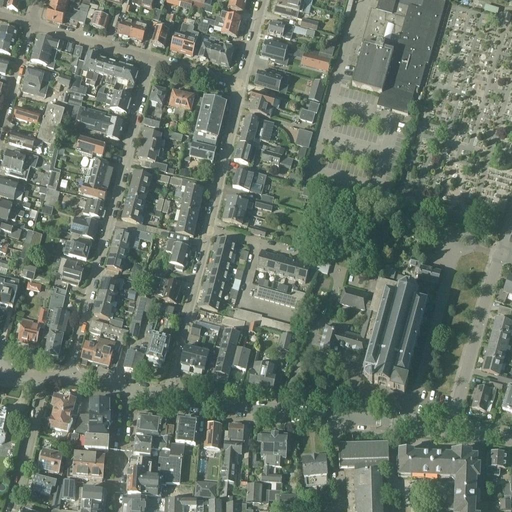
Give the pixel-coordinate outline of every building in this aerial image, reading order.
[(21,1),(17,0),(9,0),(7,9),(18,12),(21,1)] [(67,8),(69,2),(61,0),(52,0),(50,9),(69,15),(71,9),(67,8)] [(144,0),(143,6),(142,8),(153,11),(154,6),(156,6),(157,0),(144,0)] [(181,0),(180,6),(179,8),(190,11),(191,9),(193,3),(186,1),(184,0),(181,0)] [(247,1),(244,0),(230,0),(228,9),(243,13),(244,7),(245,7),(247,1)] [(304,5),(286,0),(279,0),(277,8),(276,7),(274,14),(282,16),(281,17),(287,19),(287,18),(298,20),(299,14),(304,15),(306,6),(304,5)] [(446,2),(439,0),(380,0),(377,11),(371,10),(362,44),(364,45),(352,87),(381,95),(377,107),(408,116),(416,88),(419,89),(426,64),(428,65),(446,2)] [(193,3),(191,9),(203,13),(203,12),(204,6),(193,3)] [(73,16),(69,15),(50,9),(47,22),(63,26),(64,20),(85,25),(87,20),(89,10),(90,8),(82,6),(80,13),(79,17),(73,16)] [(204,6),(203,12),(212,15),(214,8),(204,6)] [(87,20),(92,21),(95,11),(89,10),(87,20)] [(158,23),(162,12),(155,10),(152,21),(158,23)] [(224,25),(240,29),(241,25),(240,25),(241,20),(236,18),(237,16),(223,13),(221,19),(217,18),(215,22),(215,23),(224,25)] [(109,20),(94,16),(91,27),(99,30),(100,31),(103,32),(104,31),(106,32),(109,20)] [(207,35),(209,27),(223,30),(222,35),(236,39),(237,34),(238,34),(240,29),(224,25),(215,23),(215,22),(201,19),(198,29),(201,33),(207,35)] [(123,38),(130,40),(135,24),(123,20),(118,36),(123,37),(123,38)] [(189,27),(186,26),(188,21),(186,20),(181,37),(176,35),(171,51),(173,51),(172,52),(177,54),(177,52),(182,54),(189,27)] [(317,32),(319,25),(303,20),(301,28),(317,32)] [(188,21),(186,26),(189,27),(182,54),(187,55),(187,56),(191,58),(191,57),(193,57),(197,42),(197,41),(199,34),(193,32),(194,28),(193,28),(195,23),(188,21)] [(282,39),(291,41),(293,34),(306,37),(307,32),(295,28),(294,29),(272,23),(268,35),(282,39)] [(147,27),(135,24),(130,40),(137,42),(138,41),(142,43),(147,27)] [(164,49),(171,27),(158,24),(152,45),(153,45),(154,47),(157,48),(159,47),(164,49)] [(0,35),(15,40),(18,32),(1,27),(0,31),(0,35)] [(0,44),(13,48),(15,40),(0,35),(0,44)] [(36,46),(57,52),(61,53),(64,43),(55,40),(54,42),(38,38),(36,46)] [(209,63),(213,48),(215,41),(214,41),(211,40),(209,46),(203,45),(199,60),(209,63)] [(264,50),(286,56),(288,48),(266,42),(264,50)] [(0,53),(11,56),(13,48),(0,44),(0,53)] [(218,65),(224,46),(220,45),(219,49),(213,48),(209,63),(218,65)] [(34,54),(55,60),(57,52),(36,46),(34,54)] [(234,49),(224,46),(218,65),(229,69),(234,49)] [(76,47),(73,57),(79,58),(80,58),(83,49),(76,47)] [(309,55),(331,60),(333,51),(322,48),(320,54),(317,54),(316,55),(309,53),(309,55)] [(286,56),(264,50),(262,57),(271,60),(271,61),(276,62),(275,64),(282,66),(283,65),(287,66),(288,60),(285,59),(286,56)] [(55,60),(34,54),(31,62),(47,67),(47,68),(54,70),(56,62),(54,62),(55,60)] [(331,60),(309,55),(306,54),(306,55),(305,55),(302,65),(328,72),(331,62),(331,60)] [(91,87),(99,60),(99,58),(88,55),(84,72),(88,73),(86,80),(87,80),(86,85),(91,87)] [(79,58),(73,57),(71,67),(76,68),(79,58)] [(0,74),(5,76),(9,63),(0,60),(0,74)] [(99,60),(91,87),(94,87),(96,83),(98,76),(103,77),(107,63),(99,60)] [(106,86),(111,87),(117,65),(107,63),(103,77),(107,78),(106,83),(107,83),(106,86)] [(117,81),(123,83),(127,68),(117,65),(111,87),(115,88),(115,86),(116,86),(117,81)] [(77,69),(70,67),(68,74),(75,76),(77,69)] [(139,72),(127,68),(123,83),(129,84),(128,88),(129,88),(127,95),(131,96),(133,89),(134,90),(139,72)] [(29,70),(26,82),(42,86),(43,82),(47,83),(49,76),(29,70)] [(259,73),(255,86),(278,93),(281,85),(286,86),(289,78),(268,72),(267,76),(259,73)] [(72,80),(60,76),(57,85),(69,89),(72,80)] [(76,77),(71,93),(82,96),(84,88),(80,87),(82,79),(76,77)] [(40,92),(42,86),(26,82),(23,93),(45,100),(46,94),(40,92)] [(325,85),(315,82),(309,100),(319,103),(325,85)] [(162,110),(166,92),(161,91),(159,89),(157,89),(155,89),(154,89),(150,103),(157,105),(156,109),(162,110)] [(71,93),(69,99),(82,102),(84,97),(71,93)] [(173,119),(178,121),(183,96),(182,94),(179,94),(178,95),(173,93),(170,108),(176,109),(173,119)] [(98,94),(97,98),(130,107),(132,99),(115,94),(114,98),(108,96),(108,97),(98,94)] [(250,103),(253,104),(253,103),(273,110),(278,111),(281,102),(253,94),(250,103)] [(185,96),(183,96),(178,121),(183,122),(185,112),(191,113),(194,98),(189,97),(189,96),(186,95),(185,96)] [(127,116),(130,107),(97,98),(96,102),(106,105),(105,106),(111,107),(110,111),(127,116)] [(82,102),(69,99),(68,104),(81,108),(82,102)] [(200,122),(221,127),(226,105),(205,99),(200,122)] [(253,103),(253,104),(250,113),(270,120),(273,110),(253,103)] [(107,115),(81,108),(68,105),(66,112),(64,118),(82,123),(81,128),(107,135),(106,139),(120,142),(124,125),(111,121),(106,119),(107,115)] [(38,142),(43,144),(49,145),(50,146),(55,147),(59,135),(61,128),(64,118),(66,112),(49,107),(45,121),(43,128),(38,142)] [(27,123),(43,128),(45,121),(29,116),(30,113),(18,109),(14,119),(27,124),(27,123)] [(306,123),(309,113),(302,111),(299,121),(306,123)] [(316,115),(309,113),(306,123),(313,125),(316,115)] [(161,122),(162,116),(155,115),(154,120),(146,118),(144,125),(159,130),(161,122)] [(246,118),(244,128),(267,134),(269,124),(246,118)] [(221,127),(200,122),(193,147),(215,152),(215,150),(216,150),(218,144),(217,143),(221,127)] [(168,132),(175,133),(176,129),(177,125),(170,123),(168,132)] [(75,132),(61,128),(59,135),(73,138),(75,132)] [(241,137),(255,140),(265,142),(267,134),(244,128),(241,137)] [(312,135),(300,131),(296,146),(308,149),(312,135)] [(183,136),(175,134),(165,132),(163,138),(181,143),(183,136)] [(142,146),(164,151),(165,146),(160,145),(162,137),(146,133),(142,146)] [(41,150),(43,144),(38,142),(13,135),(10,145),(32,152),(33,148),(41,150)] [(239,145),(252,148),(257,150),(264,152),(274,155),(275,150),(268,149),(269,148),(254,144),(255,140),(241,137),(239,145)] [(93,160),(94,157),(103,160),(107,148),(81,140),(76,155),(93,160)] [(215,152),(193,147),(189,145),(185,162),(190,163),(191,159),(213,165),(216,152),(215,152)] [(152,164),(150,170),(166,174),(167,167),(157,165),(159,157),(162,158),(164,151),(142,146),(139,160),(152,164)] [(252,167),(257,150),(252,148),(252,150),(238,147),(234,163),(252,167)] [(6,161),(30,169),(35,170),(38,159),(17,152),(16,155),(9,153),(6,161)] [(262,158),(261,162),(278,167),(281,157),(274,155),(264,152),(262,158)] [(281,157),(278,167),(290,170),(293,160),(281,157)] [(30,169),(6,161),(4,170),(9,171),(8,177),(26,182),(30,169)] [(91,161),(88,170),(112,177),(114,171),(111,171),(112,167),(91,161)] [(112,177),(88,170),(86,179),(110,185),(112,177)] [(237,172),(233,189),(249,193),(249,194),(261,197),(264,184),(266,177),(254,174),(253,176),(237,172)] [(60,175),(51,173),(47,190),(48,190),(56,192),(60,175)] [(135,175),(132,186),(149,191),(152,179),(135,175)] [(157,183),(168,185),(169,179),(158,176),(157,183)] [(110,185),(86,179),(84,187),(105,193),(106,190),(109,190),(110,185)] [(182,182),(171,179),(169,186),(181,188),(182,182)] [(0,181),(0,189),(23,196),(25,189),(18,187),(19,185),(0,180),(0,181)] [(149,191),(132,186),(129,198),(146,203),(149,191)] [(108,194),(105,193),(84,187),(81,197),(105,203),(108,194)] [(182,194),(181,199),(201,204),(204,192),(187,188),(185,194),(182,194)] [(23,196),(0,189),(0,197),(14,202),(14,200),(21,202),(23,196)] [(48,190),(44,207),(53,209),(56,210),(60,193),(56,192),(48,190)] [(272,205),(274,199),(262,196),(261,203),(272,205)] [(390,204),(391,199),(380,196),(378,201),(390,204)] [(146,203),(129,198),(126,210),(143,214),(146,203)] [(180,204),(183,205),(181,212),(199,216),(201,204),(181,199),(180,204)] [(226,211),(245,216),(247,209),(252,211),(253,206),(229,200),(226,211)] [(88,201),(87,204),(80,202),(78,208),(85,210),(84,215),(100,220),(100,218),(104,219),(106,213),(102,212),(104,205),(88,201)] [(261,203),(257,202),(255,208),(272,213),(274,206),(272,205),(261,203)] [(0,212),(16,217),(18,212),(12,210),(13,207),(0,203),(0,212)] [(53,209),(44,207),(42,215),(51,217),(53,209)] [(143,214),(126,210),(123,222),(140,226),(142,226),(145,215),(143,214)] [(32,211),(30,219),(35,221),(38,213),(32,211)] [(245,216),(226,211),(223,222),(248,229),(249,224),(244,222),(245,216)] [(15,222),(16,217),(0,212),(0,221),(7,224),(8,220),(15,222)] [(199,216),(181,212),(178,223),(196,227),(199,216)] [(85,241),(89,242),(89,240),(94,242),(99,225),(86,221),(86,222),(75,219),(70,235),(72,235),(85,239),(85,241)] [(196,227),(178,223),(176,234),(170,233),(168,240),(169,240),(187,245),(189,238),(193,239),(196,227)] [(0,225),(0,237),(1,237),(1,235),(11,238),(10,240),(19,242),(22,232),(0,225)] [(145,234),(156,237),(158,230),(146,228),(145,234)] [(250,228),(249,234),(265,238),(267,232),(250,228)] [(158,230),(156,237),(168,240),(170,233),(158,230)] [(30,246),(32,238),(33,233),(28,232),(25,245),(30,246)] [(135,232),(133,238),(136,239),(152,244),(154,237),(135,232)] [(34,233),(29,250),(38,252),(43,236),(34,233)] [(133,238),(117,234),(114,245),(128,249),(128,250),(133,251),(136,239),(133,238)] [(72,235),(70,243),(90,248),(90,249),(92,247),(92,245),(92,243),(90,243),(89,242),(85,241),(85,239),(72,235)] [(0,241),(0,239),(1,237),(0,237),(0,247),(7,250),(9,244),(0,241)] [(216,249),(233,254),(236,244),(218,239),(216,249)] [(190,250),(191,245),(187,245),(169,240),(166,252),(173,254),(170,265),(176,267),(175,270),(182,272),(183,269),(185,269),(190,250)] [(64,255),(69,257),(75,259),(87,262),(90,249),(90,248),(70,243),(68,242),(64,255)] [(128,249),(114,245),(111,257),(125,261),(128,250),(128,249)] [(231,264),(233,254),(216,249),(213,259),(231,264)] [(24,250),(23,250),(21,258),(27,260),(29,251),(24,250)] [(266,274),(271,256),(261,254),(256,271),(266,274)] [(276,276),(281,259),(271,256),(266,274),(276,276)] [(122,273),(125,261),(111,257),(107,269),(122,273)] [(20,259),(17,267),(24,268),(26,261),(20,259)] [(228,274),(231,264),(213,259),(210,269),(228,274)] [(290,262),(281,259),(276,276),(286,279),(290,262)] [(413,259),(410,267),(416,268),(414,274),(421,275),(419,280),(438,285),(441,274),(422,269),(424,262),(413,259)] [(81,284),(84,273),(80,272),(81,270),(76,269),(78,265),(63,260),(58,278),(63,280),(62,284),(79,288),(80,284),(81,284)] [(331,263),(319,260),(316,272),(328,275),(331,263)] [(300,264),(290,262),(286,279),(296,282),(300,264)] [(4,263),(2,269),(9,271),(11,265),(4,263)] [(310,267),(300,264),(296,282),(306,284),(310,267)] [(135,265),(133,270),(135,274),(140,275),(142,267),(135,265)] [(48,287),(50,281),(35,276),(37,270),(25,267),(22,279),(48,287)] [(225,284),(228,274),(210,269),(208,279),(225,284)] [(154,280),(156,274),(145,270),(143,277),(154,280)] [(511,296),(511,277),(510,277),(505,291),(500,289),(495,302),(504,305),(508,295),(511,296)] [(5,288),(0,307),(1,310),(6,312),(9,309),(13,310),(20,282),(8,279),(7,280),(5,288)] [(101,293),(115,297),(117,290),(120,291),(123,290),(125,282),(115,279),(114,284),(104,282),(101,293)] [(223,293),(225,284),(208,279),(205,289),(223,293)] [(368,312),(361,337),(367,339),(365,347),(373,349),(370,359),(368,359),(368,360),(370,361),(367,371),(365,370),(365,372),(368,373),(367,378),(365,378),(366,380),(368,379),(371,382),(371,384),(372,384),(373,386),(375,386),(377,385),(391,389),(391,392),(405,396),(406,391),(409,382),(407,382),(410,371),(412,372),(412,370),(410,370),(413,360),(415,361),(415,359),(413,359),(416,349),(418,350),(418,348),(416,348),(419,338),(421,338),(421,337),(419,336),(422,327),(424,327),(424,326),(422,325),(423,323),(426,324),(428,318),(424,317),(425,316),(427,316),(427,315),(425,314),(427,307),(429,307),(429,306),(426,305),(427,303),(425,302),(425,304),(416,302),(418,296),(421,295),(420,293),(417,294),(414,288),(416,287),(414,286),(413,287),(407,286),(407,284),(405,284),(405,286),(399,289),(398,288),(399,286),(379,280),(373,302),(368,301),(369,296),(344,289),(340,305),(368,312)] [(162,281),(159,291),(180,296),(182,292),(180,291),(182,286),(162,281)] [(28,283),(27,291),(40,294),(42,286),(28,283)] [(54,289),(49,311),(55,312),(52,327),(50,334),(64,337),(69,315),(62,314),(65,298),(54,295),(56,289),(54,289)] [(56,289),(54,295),(65,298),(67,292),(56,289)] [(220,303),(223,293),(205,289),(203,299),(220,303)] [(138,297),(145,299),(147,293),(139,291),(138,297)] [(179,301),(180,296),(159,291),(158,295),(163,296),(162,302),(176,306),(178,301),(179,301)] [(101,293),(98,304),(113,308),(114,302),(119,304),(120,298),(115,297),(101,293)] [(297,299),(294,309),(302,311),(306,295),(299,293),(297,299)] [(153,302),(145,299),(138,297),(132,318),(131,325),(129,333),(128,338),(138,340),(140,328),(144,313),(150,315),(153,302)] [(218,313),(220,303),(203,299),(200,309),(218,313)] [(113,308),(98,304),(95,317),(109,321),(113,308)] [(510,318),(511,311),(500,307),(498,314),(510,318)] [(173,317),(175,310),(169,308),(167,316),(173,317)] [(24,321),(20,341),(21,341),(22,343),(27,344),(29,343),(37,345),(40,330),(45,331),(46,325),(49,311),(42,310),(40,315),(38,326),(32,325),(33,323),(24,321)] [(233,321),(238,322),(241,311),(235,310),(234,314),(233,321)] [(241,311),(238,322),(244,323),(246,313),(241,311)] [(246,313),(244,323),(245,323),(249,324),(252,314),(246,313)] [(238,322),(233,321),(228,320),(223,318),(222,325),(243,331),(245,323),(244,323),(238,322)] [(261,319),(259,327),(260,327),(259,329),(265,331),(267,320),(261,319)] [(267,320),(265,331),(271,332),(273,322),(267,320)] [(493,333),(510,338),(511,332),(511,324),(497,320),(493,333)] [(113,328),(122,330),(123,324),(112,321),(110,327),(113,328)] [(273,322),(271,332),(276,334),(279,323),(273,322)] [(93,323),(91,328),(103,331),(101,337),(99,343),(98,349),(94,365),(109,369),(113,354),(117,355),(118,358),(120,358),(125,338),(128,338),(129,333),(122,330),(113,328),(110,327),(93,323)] [(279,323),(276,334),(282,335),(284,325),(279,323)] [(44,333),(44,334),(50,336),(50,334),(52,327),(46,325),(45,331),(44,333)] [(200,336),(202,327),(194,325),(192,334),(200,336)] [(284,325),(282,335),(288,337),(290,326),(284,325)] [(290,326),(288,337),(294,338),(296,328),(290,326)] [(367,339),(361,337),(343,333),(343,331),(326,327),(319,353),(336,358),(339,348),(364,354),(365,347),(367,339)] [(103,331),(91,328),(90,334),(101,337),(103,331)] [(229,378),(231,369),(236,351),(238,342),(240,343),(242,337),(226,333),(221,350),(214,349),(212,357),(208,374),(207,378),(214,379),(213,383),(227,386),(229,379),(229,378)] [(510,338),(493,333),(490,346),(507,351),(510,338)] [(44,334),(42,341),(48,343),(45,356),(59,359),(64,337),(50,334),(50,336),(44,334)] [(170,340),(171,336),(162,334),(161,338),(153,336),(147,359),(149,360),(148,365),(161,368),(162,363),(164,364),(170,341),(170,340)] [(294,339),(281,335),(277,351),(291,354),(294,339)] [(94,364),(94,365),(98,349),(99,343),(91,341),(90,347),(87,346),(82,361),(94,364)] [(208,374),(212,357),(208,357),(209,356),(197,353),(198,348),(188,346),(187,350),(186,350),(182,368),(183,369),(181,373),(202,378),(203,374),(204,374),(204,373),(208,374)] [(507,351),(490,346),(486,358),(503,363),(507,351)] [(129,354),(124,371),(140,375),(140,372),(143,372),(145,365),(143,364),(146,349),(141,348),(140,352),(131,349),(130,354),(129,354)] [(250,354),(236,351),(231,369),(246,373),(250,354)] [(254,352),(249,371),(252,371),(253,366),(263,368),(263,366),(265,367),(267,359),(263,358),(263,355),(259,354),(260,354),(254,352)] [(482,372),(500,377),(500,375),(503,363),(486,358),(482,372)] [(276,376),(275,376),(277,369),(272,368),(271,366),(270,365),(267,365),(265,367),(263,366),(263,368),(259,389),(273,392),(276,376)] [(259,389),(263,368),(253,366),(252,371),(249,387),(259,389)] [(511,377),(502,375),(500,383),(503,384),(511,386),(511,377)] [(500,383),(497,382),(491,381),(489,387),(490,387),(502,390),(503,384),(500,383)] [(502,390),(490,387),(489,390),(478,387),(472,409),(486,413),(489,402),(494,403),(496,393),(497,390),(502,391),(502,390)] [(511,388),(510,388),(503,411),(511,413),(511,388)] [(56,408),(55,411),(62,413),(65,415),(63,421),(70,423),(72,416),(74,417),(74,415),(75,414),(78,415),(80,408),(74,406),(75,404),(76,398),(67,396),(66,401),(58,399),(56,401),(54,405),(56,408)] [(91,438),(90,439),(109,440),(110,440),(110,426),(111,426),(111,425),(112,423),(113,419),(111,417),(111,415),(110,415),(110,403),(109,403),(109,402),(107,400),(103,399),(101,402),(91,402),(90,417),(79,416),(75,435),(91,438)] [(70,430),(73,430),(75,424),(70,423),(63,421),(65,415),(62,413),(55,411),(52,421),(50,423),(49,426),(50,429),(63,433),(61,442),(65,443),(68,434),(70,430)] [(6,439),(12,415),(1,413),(0,416),(0,415),(0,444),(1,445),(5,443),(5,439),(6,439)] [(137,435),(165,438),(173,440),(174,428),(167,427),(168,420),(163,420),(163,418),(139,415),(137,435)] [(196,447),(199,422),(179,420),(176,444),(196,447)] [(220,451),(222,427),(207,426),(205,450),(220,451)] [(225,433),(224,442),(243,444),(244,427),(230,426),(229,433),(225,433)] [(72,435),(69,452),(85,453),(85,451),(109,453),(110,441),(110,440),(109,440),(90,439),(87,439),(85,438),(81,437),(72,435)] [(271,475),(276,475),(276,469),(276,459),(274,459),(275,436),(263,435),(263,437),(258,437),(258,443),(263,443),(262,459),(265,459),(264,468),(271,468),(271,475)] [(287,437),(275,436),(274,459),(276,459),(276,469),(282,469),(282,460),(286,460),(287,446),(291,447),(291,437),(290,435),(288,435),(287,437)] [(172,447),(173,440),(165,438),(164,442),(137,439),(135,456),(151,458),(152,450),(161,452),(161,459),(171,460),(171,459),(172,447)] [(220,497),(220,499),(227,499),(227,498),(228,484),(229,484),(230,485),(233,485),(234,485),(234,484),(236,484),(237,466),(238,456),(238,455),(242,455),(243,444),(224,442),(224,454),(223,456),(223,465),(220,497)] [(171,459),(182,460),(183,460),(185,448),(172,447),(171,459)] [(64,458),(58,456),(45,453),(43,464),(40,463),(38,471),(63,477),(65,469),(62,468),(64,458)] [(414,454),(400,453),(399,478),(451,480),(456,486),(456,498),(450,498),(449,511),(439,511),(480,511),(481,493),(476,493),(477,480),(480,480),(480,468),(477,467),(478,458),(472,458),(472,455),(452,454),(452,457),(445,457),(445,456),(421,455),(421,456),(414,456),(414,454)] [(488,453),(487,456),(487,468),(487,476),(500,477),(500,469),(505,469),(506,455),(488,453)] [(67,467),(69,468),(104,471),(108,467),(109,463),(105,459),(76,457),(76,460),(67,459),(67,467)] [(167,478),(166,485),(180,485),(182,460),(171,459),(171,460),(161,459),(160,465),(162,465),(161,473),(151,472),(152,463),(131,461),(130,471),(140,473),(141,476),(167,478)] [(325,459),(303,461),(306,489),(328,487),(325,459)] [(104,471),(69,468),(68,479),(103,482),(107,479),(108,475),(104,471)] [(271,468),(264,468),(264,476),(262,476),(261,483),(281,485),(282,477),(276,477),(276,475),(271,475),(271,468)] [(140,473),(130,471),(128,497),(161,499),(162,486),(166,487),(166,485),(167,478),(141,476),(140,473)] [(57,484),(36,478),(32,492),(33,493),(32,497),(40,499),(41,495),(50,497),(52,489),(55,490),(57,484)] [(76,483),(63,481),(61,500),(75,502),(76,483)] [(195,498),(216,500),(217,486),(196,484),(195,498)] [(269,505),(269,492),(263,492),(262,491),(262,487),(248,486),(246,504),(250,505),(250,504),(269,505)] [(80,490),(78,511),(105,511),(107,492),(80,490)] [(280,506),(286,506),(302,506),(301,496),(280,495),(280,506)] [(165,511),(166,501),(126,499),(125,511),(165,511)] [(196,511),(196,501),(166,500),(166,501),(165,511),(196,511)] [(508,501),(500,501),(500,511),(508,511),(508,501)]
